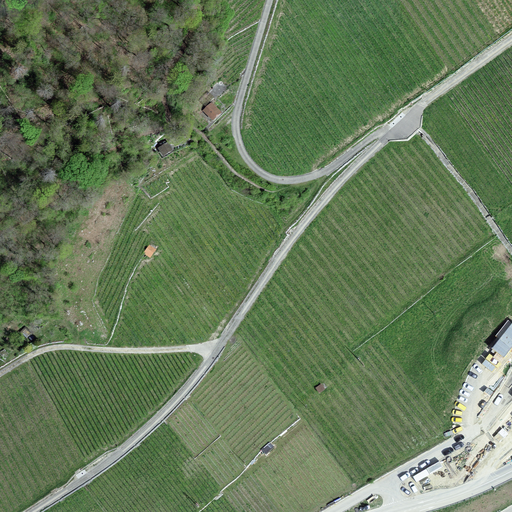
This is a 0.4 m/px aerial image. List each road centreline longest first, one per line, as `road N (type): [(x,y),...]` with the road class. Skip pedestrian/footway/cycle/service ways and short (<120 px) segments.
road 1 (track): [(37,511),(150,424),(305,219),(398,119),(511,37)]
road 2 (track): [(398,119),(310,178),(271,182),(251,168),(235,141),(235,104),(266,0)]
road 3 (trunk): [(511,303),(454,409),(380,511)]
road 4 (track): [(0,371),(50,348),(213,348)]
road 5 (tertiary): [(511,469),(462,493),(396,509)]
